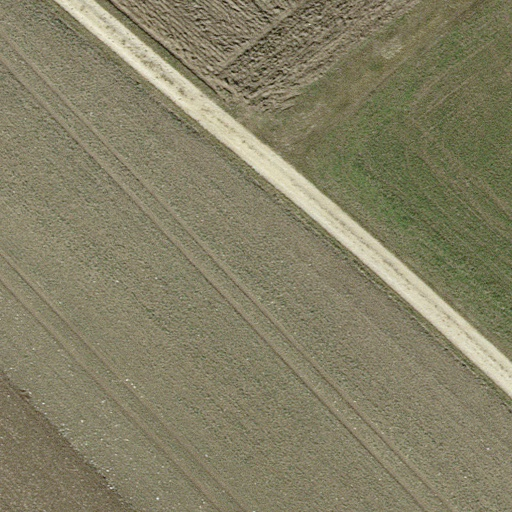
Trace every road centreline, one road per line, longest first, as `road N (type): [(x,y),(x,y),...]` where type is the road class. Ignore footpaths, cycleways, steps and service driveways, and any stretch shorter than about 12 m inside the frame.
road 1 (track): [(75,0),(511,376)]
road 2 (track): [(459,0),(261,155)]
